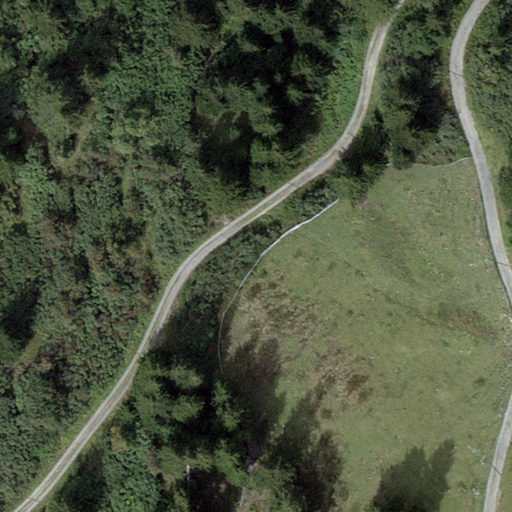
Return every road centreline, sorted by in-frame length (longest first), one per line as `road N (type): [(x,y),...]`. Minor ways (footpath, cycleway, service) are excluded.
road 1 (track): [(13,511),(73,455),(191,260),(343,145),(358,120),(382,23),(397,0)]
road 2 (track): [(481,0),(458,44),(456,88),(511,288)]
